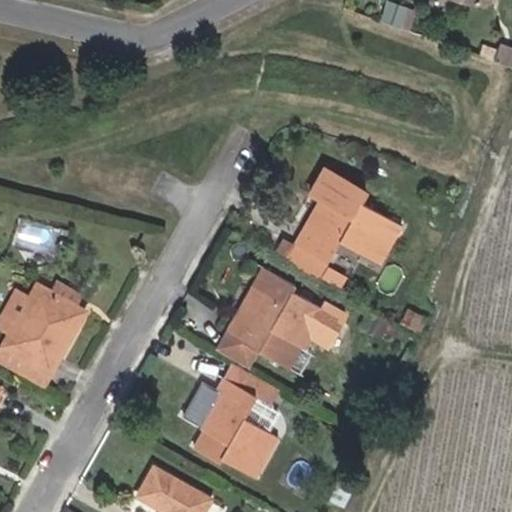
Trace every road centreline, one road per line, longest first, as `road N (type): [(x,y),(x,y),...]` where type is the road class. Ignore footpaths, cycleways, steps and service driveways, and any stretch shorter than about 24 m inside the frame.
road 1 (residential): [(36,511),(247,143)]
road 2 (track): [(369,511),(446,351),(463,270),(511,156)]
road 3 (residential): [(235,0),(143,40),(0,6)]
